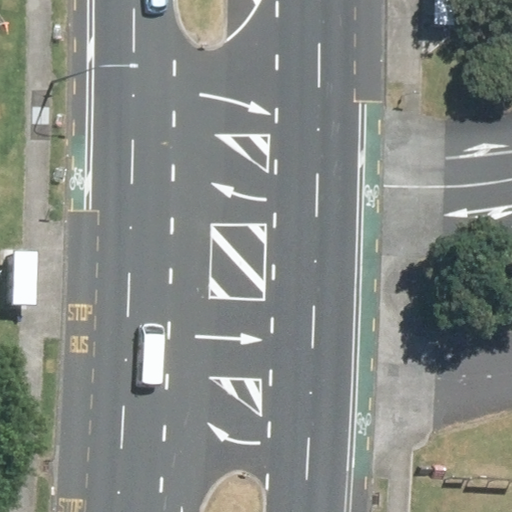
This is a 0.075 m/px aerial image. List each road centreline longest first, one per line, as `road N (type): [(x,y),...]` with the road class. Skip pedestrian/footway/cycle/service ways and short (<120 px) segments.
road 1 (secondary): [(134,163),(172,127),(209,115),(247,117),(329,174)]
road 2 (secondary): [(129,379),(134,163)]
road 3 (secondary): [(329,174),(317,388)]
road 4 (secondary): [(317,388),(281,414),(207,426),(167,412),(129,379)]
road 5 (secondary): [(329,174),(286,193),(215,200),(178,194),(134,163)]
road 6 (secondary): [(129,379),(174,357),(218,352),(261,359),(317,388)]
road 7 (secondary): [(328,0),(329,174)]
road 8 (secondary): [(134,163),(135,0)]
road 9 (secondary): [(119,511),(129,379)]
road 10 (secondary): [(317,388),(304,511)]
